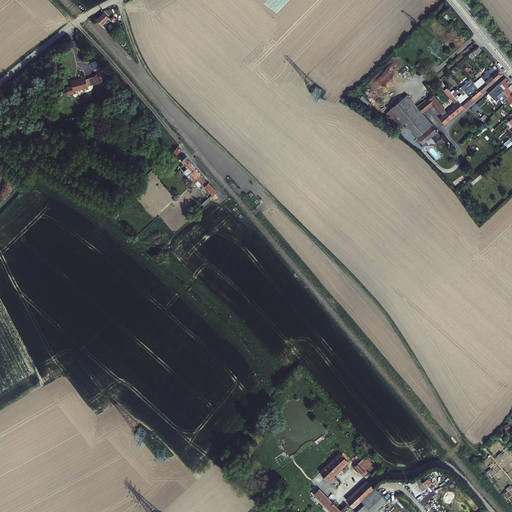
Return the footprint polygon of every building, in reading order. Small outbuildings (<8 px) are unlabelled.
[(106,13),(99,19),(103,24),(110,17),(106,13)] [(480,49),(477,45),(471,50),(475,54),(480,49)] [(495,68),(496,69),(497,68),(495,65),(487,72),(489,74),(490,75),(495,71),(494,70),(495,68)] [(495,71),(490,75),(494,81),(502,74),(497,68),(496,69),(495,68),(494,70),(495,71)] [(102,82),(106,78),(100,72),(96,76),(102,82)] [(483,81),(488,76),(488,75),(489,74),(487,72),(480,78),(483,81)] [(488,76),(483,81),(488,87),(494,81),(490,75),(489,74),(488,75),(488,76)] [(86,89),(91,88),(90,85),(88,78),(88,76),(82,78),(84,82),(85,89),(86,89)] [(90,85),(102,82),(96,76),(88,78),(90,85)] [(458,98),(456,99),(457,102),(459,101),(459,102),(467,95),(466,94),(467,93),(468,94),(475,88),(475,86),(476,85),(477,86),(483,81),(480,78),(476,82),(467,90),(464,86),(461,88),(461,89),(458,91),(461,95),(458,98)] [(499,94),(511,83),(505,78),(500,82),(493,88),(499,94)] [(480,93),(488,87),(483,81),(477,86),(476,85),(475,86),(475,88),(480,93)] [(78,91),(85,89),(84,82),(76,84),(78,91)] [(496,97),(498,99),(504,93),(506,91),(510,95),(511,93),(511,84),(511,83),(499,94),(496,97)] [(71,94),(78,92),(78,91),(76,84),(69,86),(71,94)] [(450,93),(447,88),(443,91),(454,105),(457,102),(456,99),(450,93)] [(480,93),(475,88),(468,94),(467,93),(466,94),(467,95),(471,101),(480,93)] [(417,137),(429,127),(425,123),(427,122),(424,118),(422,116),(420,117),(417,114),(419,112),(416,109),(405,96),(406,95),(405,94),(388,108),(401,123),(403,121),(417,137)] [(490,98),(487,94),(480,99),(483,104),(490,98)] [(440,113),(445,109),(443,107),(444,106),(443,105),(442,106),(433,95),(416,109),(419,112),(417,114),(420,117),(422,116),(424,118),(427,122),(425,123),(429,127),(431,125),(423,115),(422,112),(432,104),(440,113)] [(471,101),(467,95),(459,102),(459,101),(457,102),(463,108),(471,101)] [(463,108),(457,102),(454,105),(453,105),(455,107),(453,109),(451,107),(438,118),(444,124),(463,108)] [(417,137),(422,143),(428,138),(434,133),(436,131),(431,125),(429,127),(417,137)] [(435,143),(439,139),(434,133),(428,138),(432,143),(435,143)] [(188,175),(189,174),(197,168),(187,157),(183,160),(185,163),(181,167),(188,175)] [(197,168),(189,174),(200,187),(207,181),(197,168)] [(210,199),(217,193),(209,183),(202,189),(210,199)] [(212,204),(209,201),(208,201),(202,207),(205,210),(212,204)] [(348,460),(341,453),(321,473),(328,480),(348,460)] [(365,456),(359,461),(367,469),(373,463),(365,456)] [(367,469),(359,461),(355,466),(362,473),(367,469)] [(425,489),(417,477),(407,484),(415,496),(425,489)] [(423,482),(426,487),(432,483),(429,478),(423,482)] [(368,480),(347,500),(353,506),(360,499),(374,487),(368,480)] [(312,500),(317,496),(333,511),(337,511),(341,509),(319,487),(314,492),(315,493),(310,498),(312,500)] [(360,499),(365,504),(378,492),(374,487),(360,499)] [(373,511),(386,500),(378,492),(365,504),(356,511),(373,511)]
